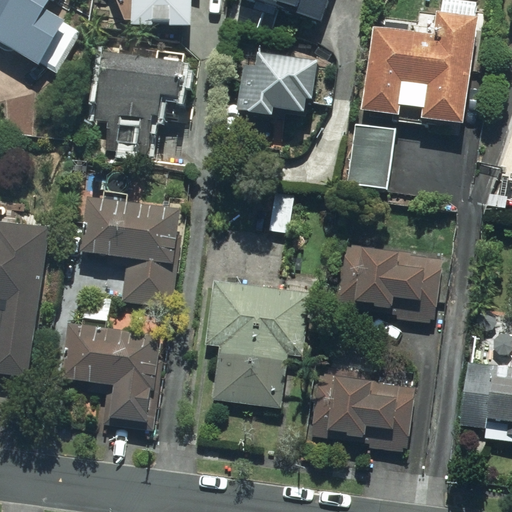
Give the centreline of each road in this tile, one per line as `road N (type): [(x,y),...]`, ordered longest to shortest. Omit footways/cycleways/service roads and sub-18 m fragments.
road 1 (unknown): [(215,0),(194,251),(158,495)]
road 2 (residential): [(0,474),(279,511)]
